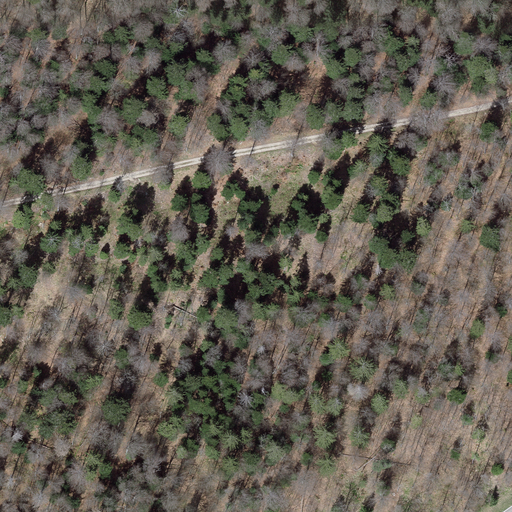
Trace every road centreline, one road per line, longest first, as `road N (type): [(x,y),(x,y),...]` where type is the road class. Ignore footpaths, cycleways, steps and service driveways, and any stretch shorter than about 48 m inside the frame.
road 1 (track): [(511,95),(0,203)]
road 2 (track): [(0,172),(184,60),(312,0)]
